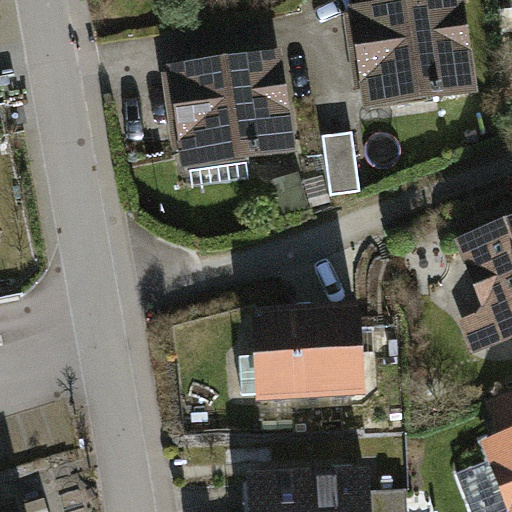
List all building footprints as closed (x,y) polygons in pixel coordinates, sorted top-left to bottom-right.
[(464,27),(349,39),(359,144),(413,138),(414,151),(476,145),(464,27)] [(277,79),(164,89),(173,191),(229,186),(230,199),(287,194),(277,79)] [(298,208),(267,220),(274,241),(306,229),(298,208)] [(511,254),(446,279),(484,384),(511,373),(511,254)] [(361,339),(240,341),(241,436),(362,434),(361,339)] [(511,511),(511,424),(483,435),(497,474),(486,479),(498,511),(511,511)] [(367,511),(366,491),(247,497),(248,511),(367,511)] [(49,511),(46,500),(27,505),(28,511),(49,511)]
